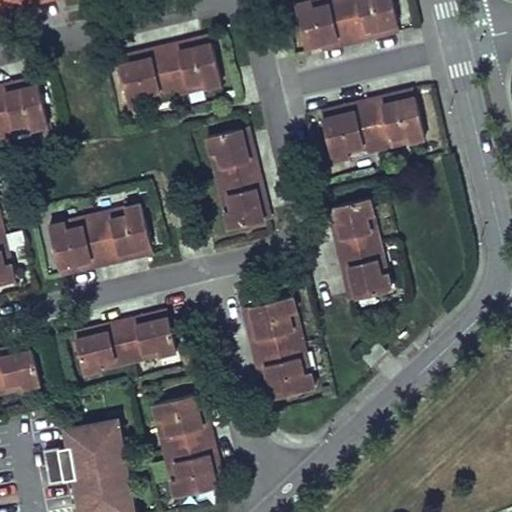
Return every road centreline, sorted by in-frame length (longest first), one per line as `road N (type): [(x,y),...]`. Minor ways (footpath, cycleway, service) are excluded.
road 1 (residential): [(284,492),(494,297),(500,243),(457,48)]
road 2 (residential): [(0,52),(232,1),(254,21),(270,91)]
road 3 (residential): [(270,91),(302,227),(282,248),(196,269)]
road 4 (residential): [(196,269),(257,464),(284,492)]
road 5 (residential): [(196,269),(0,321)]
road 6 (residential): [(270,91),(457,48)]
